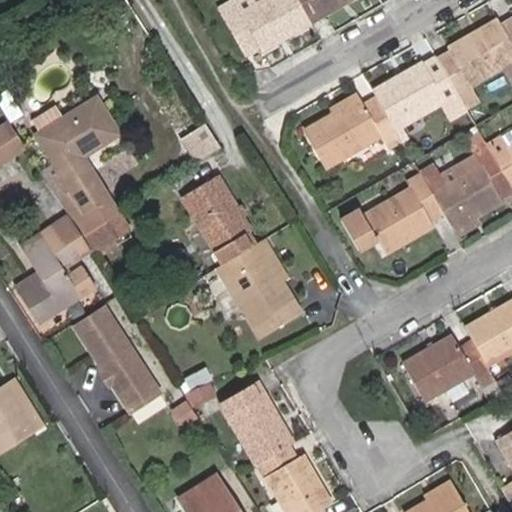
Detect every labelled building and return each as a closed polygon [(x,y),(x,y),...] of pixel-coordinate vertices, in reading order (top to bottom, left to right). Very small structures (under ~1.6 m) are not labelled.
[(311,23),(297,0),(228,0),(217,7),(245,57),(259,48),(262,52),(311,23)] [(350,0),(297,0),(311,23),(350,0)] [(511,16),(501,23),(511,42),(511,16)] [(511,85),(511,42),(501,23),(497,17),(446,46),(448,49),(436,57),(466,110),(480,102),(470,86),(499,69),(509,88),(511,85)] [(439,103),(449,121),(466,110),(436,57),(435,55),(422,63),(420,60),(371,89),(375,95),(402,141),(406,148),(411,145),(400,126),(439,103)] [(388,149),(402,141),(375,95),(362,102),(359,97),(305,128),(327,168),(381,136),(388,149)] [(53,164),(41,172),(67,212),(79,232),(117,212),(83,158),(120,134),(95,97),(65,115),(59,106),(34,122),(41,131),(34,136),(53,164)] [(0,160),(24,145),(10,121),(0,127),(0,160)] [(199,158),(221,144),(206,121),(184,134),(199,158)] [(501,203),(499,200),(511,192),(511,190),(487,147),(478,132),(462,141),(470,155),(476,164),(443,184),(437,174),(431,164),(419,170),(420,173),(443,213),(454,231),(475,219),(501,203)] [(511,143),(505,148),(500,140),(487,147),(511,190),(511,143)] [(470,155),(437,174),(443,184),(476,164),(470,155)] [(432,226),(431,222),(443,213),(420,173),(406,181),(410,186),(362,214),(359,209),(339,221),(357,253),(377,242),(383,253),(432,226)] [(243,219),(238,211),(216,177),(183,198),(225,265),(253,250),(245,237),(250,234),(252,233),(243,219)] [(243,219),(249,216),(244,207),(238,211),(243,219)] [(64,269),(74,262),(70,255),(87,244),(79,232),(67,212),(48,225),(52,232),(24,251),(36,269),(40,276),(18,291),(39,323),(97,286),(85,264),(68,275),(64,269)] [(87,244),(92,252),(128,229),(117,212),(79,232),(87,244)] [(454,231),(457,236),(478,224),(475,219),(454,231)] [(48,225),(20,244),(24,251),(52,232),(48,225)] [(253,250),(257,247),(250,234),(245,237),(253,250)] [(305,314),(285,284),(270,261),(276,257),(266,243),(257,247),(253,250),(225,265),(221,267),(249,313),(265,340),(305,314)] [(285,284),(290,280),(276,257),(270,261),(285,284)] [(245,316),(249,313),(221,267),(216,269),(245,316)] [(36,269),(13,284),(18,291),(40,276),(36,269)] [(197,294),(209,288),(203,276),(190,283),(197,294)] [(511,298),(465,326),(471,337),(488,365),(511,351),(511,298)] [(130,410),(159,391),(102,304),(73,322),(130,410)] [(488,399),(502,391),(488,365),(471,337),(457,346),(451,334),(403,362),(425,401),(472,373),(488,399)] [(33,431),(42,425),(14,378),(5,384),(33,431)] [(266,392),(258,378),(250,382),(259,397),(266,392)] [(289,444),(295,441),(266,392),(259,397),(250,382),(216,402),(254,464),(289,444)] [(0,452),(33,431),(5,384),(0,386),(0,452)] [(193,408),(212,400),(205,384),(184,393),(193,408)] [(183,424),(196,416),(186,400),(174,409),(183,424)] [(511,429),(495,440),(511,470),(511,479),(502,486),(511,503),(511,429)] [(317,511),(322,509),(332,504),(302,454),(297,457),(289,444),(254,464),(282,511),(317,511)] [(189,511),(237,511),(214,475),(180,497),(189,511)] [(449,480),(423,495),(426,500),(452,485),(449,480)] [(467,511),(452,485),(426,500),(405,511),(467,511)]
